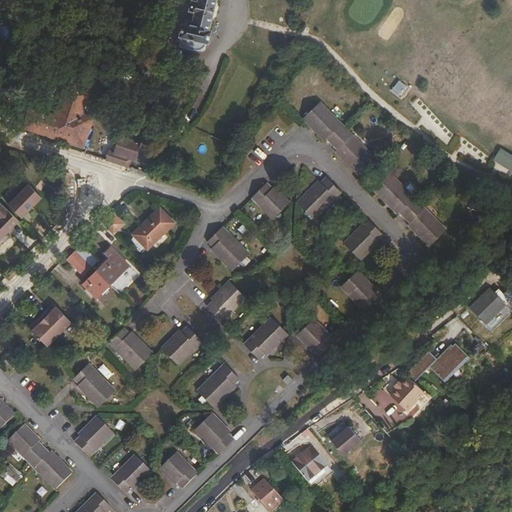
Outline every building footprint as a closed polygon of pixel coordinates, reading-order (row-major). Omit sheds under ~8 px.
[(202,50),(208,30),(204,29),(212,0),(186,0),(184,8),(189,10),(185,22),(179,21),(173,42),(197,49),(202,50)] [(83,145),(94,112),(82,108),(91,80),(68,73),(54,112),(29,104),(22,124),(83,145)] [(378,161),(322,103),(306,119),(328,141),(330,139),(341,149),(338,152),(362,176),(378,161)] [(135,153),(140,140),(118,133),(114,147),(103,143),(100,154),(129,163),(132,153),(135,153)] [(448,231),(392,174),(376,190),(400,214),(402,212),(413,223),(411,225),(432,247),(448,231)] [(300,203),(316,219),(344,192),(329,177),(324,183),(322,180),(300,203)] [(268,184),(255,197),(276,219),(291,204),(276,188),(274,190),(268,184)] [(23,188),(3,209),(16,222),(36,201),(23,188)] [(157,210),(133,234),(147,247),(170,224),(157,210)] [(0,211),(0,238),(13,225),(0,211)] [(103,224),(113,234),(122,224),(113,215),(103,224)] [(371,220),(348,244),(364,260),(382,242),(380,240),(385,235),(371,220)] [(251,255),(224,228),(211,241),(216,246),(214,248),(235,270),(251,255)] [(80,245),(76,250),(87,261),(92,266),(97,261),(80,245)] [(97,270),(110,284),(129,265),(111,247),(105,253),(109,258),(97,270)] [(87,261),(76,250),(67,259),(78,270),(87,261)] [(87,261),(78,270),(83,275),(92,266),(87,261)] [(99,296),(110,284),(97,270),(83,284),(87,288),(85,290),(91,296),(94,295),(97,298),(99,296)] [(361,272),(345,288),(367,310),(381,297),(376,293),(378,290),(361,272)] [(210,307),(224,321),(248,298),(232,282),(213,300),(215,302),(210,307)] [(490,287),(470,306),(481,318),(480,319),(480,320),(482,321),(483,319),(486,322),(500,309),(498,307),(504,301),(490,287)] [(40,316),(60,335),(73,323),(54,305),(50,309),(52,311),(49,314),(47,312),(45,310),(40,316)] [(48,348),(60,335),(40,316),(35,321),(36,322),(38,324),(36,327),(34,325),(29,329),(48,348)] [(275,318),(248,345),(261,359),(267,354),(268,355),(290,334),(275,318)] [(336,341),(316,320),(301,335),(316,351),(317,349),(322,354),(336,341)] [(161,351),(177,367),(204,340),(190,326),(185,331),(183,330),(161,351)] [(123,332),(107,344),(134,372),(150,356),(128,334),(126,336),(123,332)] [(407,371),(415,379),(437,357),(429,350),(407,371)] [(14,358),(10,362),(15,368),(20,364),(14,358)] [(115,390),(89,363),(75,376),(80,382),(78,384),(100,405),(115,390)] [(228,365),(200,391),(215,406),(237,385),(236,384),(241,378),(228,365)] [(294,379),(290,374),(284,380),(288,384),(294,379)] [(406,408),(415,400),(424,390),(413,380),(408,374),(401,381),(396,376),(385,387),(406,408)] [(0,428),(14,415),(0,400),(0,428)] [(212,414),(197,429),(220,452),(234,439),(228,434),(230,432),(212,414)] [(76,442),(90,456),(114,432),(99,416),(80,435),(82,436),(76,442)] [(25,425),(10,440),(58,488),(73,473),(52,452),(50,453),(39,442),(41,441),(25,425)] [(338,436),(333,440),(344,454),(362,440),(350,426),(338,436)] [(292,442),(284,449),(289,456),(298,449),(292,442)] [(312,487),(332,471),(316,450),(312,446),(292,462),(312,487)] [(198,473),(177,452),(161,468),(177,484),(179,482),(184,487),(198,473)] [(137,455),(113,478),(127,493),(133,487),(134,489),(152,471),(137,455)] [(8,465),(4,470),(16,481),(20,476),(8,465)] [(264,504),(278,492),(267,480),(254,492),(264,504)] [(99,492),(78,511),(108,511),(113,506),(99,492)]
